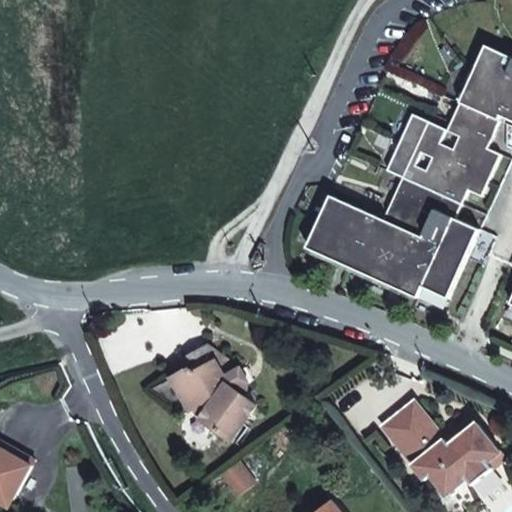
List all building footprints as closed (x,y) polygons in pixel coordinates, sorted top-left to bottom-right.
[(451,300),(479,241),(484,230),(459,219),(471,193),(483,199),(504,155),(492,149),(505,120),(511,123),(511,301),(510,305),(511,305),(511,56),(489,45),(449,130),(416,114),(389,172),(404,179),(387,220),(335,195),(310,250),(420,300),(425,289),(451,300)] [(169,366),(176,377),(220,350),(209,342),(169,366)] [(220,350),(176,377),(171,379),(190,410),(204,415),(200,420),(233,443),(260,405),(242,366),(231,358),(220,350)] [(152,390),(185,416),(200,420),(204,415),(190,410),(171,379),(152,390)] [(492,461),(505,450),(493,435),(481,420),(467,431),(453,442),(449,437),(418,398),(383,425),(427,478),(433,474),(443,486),(456,488),(469,479),(472,483),(495,465),(492,461)] [(463,425),(449,437),(453,442),(467,431),(463,425)] [(1,440),(36,460),(39,455),(4,435),(1,440)] [(0,489),(15,498),(36,460),(1,440),(0,439),(0,489)] [(508,454),(505,450),(492,461),(495,465),(508,454)] [(238,495),(256,482),(242,462),(223,476),(238,495)] [(0,494),(12,502),(15,498),(0,489),(0,494)] [(321,511),(343,511),(335,502),(321,511)]
